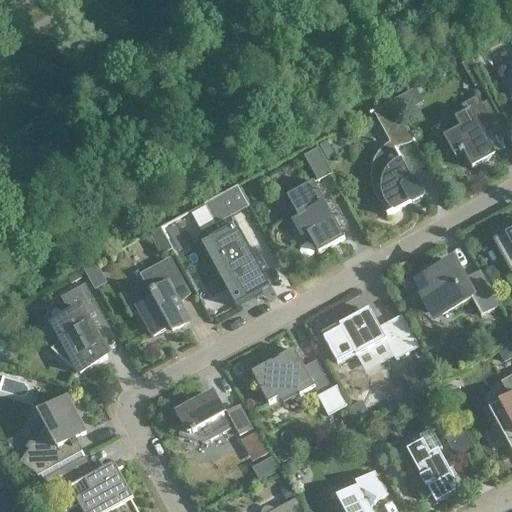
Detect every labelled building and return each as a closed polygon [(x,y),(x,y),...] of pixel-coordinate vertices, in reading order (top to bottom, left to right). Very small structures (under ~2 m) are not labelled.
[(472,60),(461,65),(467,76),(477,70),(472,60)] [(406,95),(397,100),(403,112),(413,107),(406,95)] [(496,157),(490,146),(482,132),(498,124),(487,103),(481,106),(477,98),(461,107),(465,115),(455,120),(458,127),(443,135),(443,134),(442,134),(455,159),(463,154),(472,170),(496,157)] [(395,212),(392,214),(387,217),(387,218),(412,205),(413,205),(422,200),(422,199),(414,184),(413,184),(395,151),(400,148),(408,145),(410,145),(412,144),(412,142),(414,144),(415,143),(392,102),(370,115),(370,116),(373,114),(391,147),(388,149),(385,151),(380,157),(376,163),(375,166),(375,168),(373,176),(373,179),(374,187),(375,189),(375,190),(378,197),(379,199),(380,200),(385,206),(387,207),(388,208),(395,212)] [(317,150),(303,157),(317,183),(331,175),(317,150)] [(313,184),(287,198),(298,218),(294,221),(303,238),(307,236),(318,255),(344,241),(333,220),(331,222),(323,206),(325,205),(313,184)] [(249,208),(237,187),(204,205),(215,226),(249,208)] [(270,289),(236,226),(209,241),(201,245),(235,307),(234,307),(235,309),(270,289)] [(160,254),(171,248),(159,227),(148,233),(160,254)] [(511,232),(493,243),(511,277),(511,232)] [(137,269),(150,293),(153,299),(137,308),(153,338),(171,328),(173,332),(172,333),(172,334),(189,325),(177,302),(189,296),(179,278),(177,279),(175,274),(176,274),(165,253),(137,269)] [(96,264),(84,271),(95,290),(106,284),(96,264)] [(437,267),(412,281),(427,309),(438,309),(447,315),(472,301),(481,318),(499,308),(480,273),(463,282),(453,265),(440,272),(437,267)] [(79,276),(68,281),(70,285),(81,280),(79,276)] [(52,351),(51,352),(75,373),(76,372),(75,371),(77,370),(80,375),(108,360),(93,333),(107,325),(85,286),(61,299),(70,317),(53,326),(61,341),(52,351)] [(340,330),(323,340),(337,365),(354,356),(356,359),(385,343),(396,362),(418,350),(401,317),(379,329),(370,313),(361,318),(360,316),(339,327),(340,330)] [(511,346),(500,353),(507,365),(511,361),(511,346)] [(271,364),(252,375),(269,406),(280,400),(282,404),(298,395),(300,398),(314,390),(319,399),(317,399),(328,419),(347,408),(337,389),(332,391),(316,362),(304,369),(294,352),(279,360),(280,362),(272,366),(271,364)] [(426,365),(404,377),(415,397),(437,385),(426,365)] [(511,377),(501,384),(510,400),(489,412),(511,454),(511,377)] [(224,417),(212,396),(204,401),(202,406),(189,402),(187,411),(186,411),(178,415),(182,424),(178,437),(205,445),(235,429),(239,438),(251,431),(239,409),(224,417)] [(86,435),(67,400),(39,415),(46,429),(41,436),(38,434),(26,449),(29,451),(20,464),(37,477),(82,453),(75,441),(86,435)] [(362,404),(351,410),(360,426),(371,420),(362,404)] [(407,452),(421,479),(419,480),(426,491),(427,490),(436,506),(460,493),(454,482),(457,480),(452,472),(449,473),(446,467),(457,462),(457,463),(476,453),(463,429),(444,439),(453,455),(442,461),(438,453),(442,451),(431,431),(419,438),(423,444),(407,452)] [(258,435),(248,440),(260,462),(270,456),(258,435)] [(281,455),(278,457),(283,466),(291,462),(288,457),(281,455)] [(85,458),(53,475),(43,481),(53,500),(69,491),(80,511),(111,511),(132,501),(117,472),(123,469),(122,468),(116,471),(113,466),(95,476),(85,458)] [(272,461),(253,471),(259,481),(277,471),(272,461)] [(387,497),(375,474),(355,485),(357,489),(344,496),(334,511),(370,511),(373,505),(387,497)] [(28,489),(17,495),(24,506),(35,500),(28,489)] [(0,511),(24,511),(10,490),(0,496),(0,511)] [(292,495),(284,499),(287,505),(295,501),(292,495)] [(301,511),(295,500),(295,501),(287,505),(274,511),(273,511),(270,509),(267,509),(265,510),(262,511),(301,511)]
